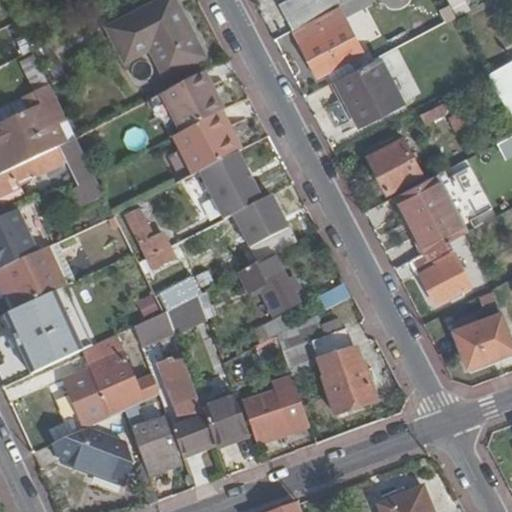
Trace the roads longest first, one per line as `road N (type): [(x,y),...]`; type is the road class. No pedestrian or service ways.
road 1 (residential): [(227,0),(448,423)]
road 2 (residential): [(206,511),(448,423)]
